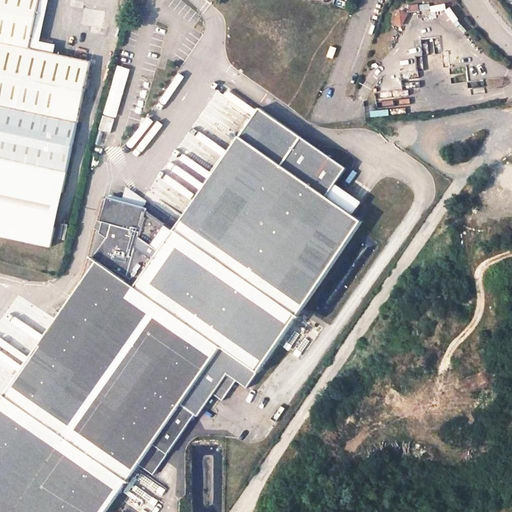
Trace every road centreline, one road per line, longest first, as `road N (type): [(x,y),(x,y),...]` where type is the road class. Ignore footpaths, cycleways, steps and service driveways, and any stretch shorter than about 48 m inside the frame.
road 1 (unclassified): [(511,123),(455,185),(240,511)]
road 2 (unclassified): [(367,0),(329,107),(353,109),(359,98)]
